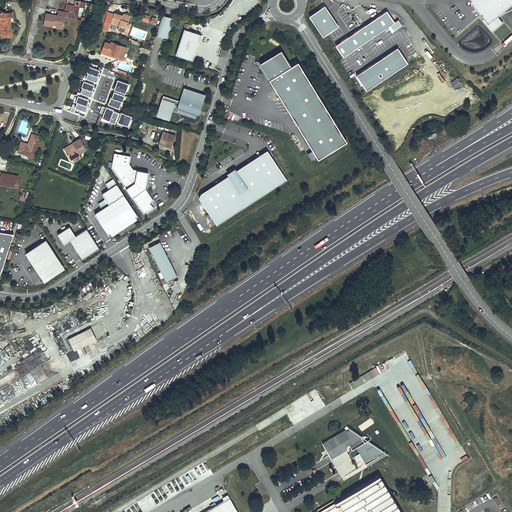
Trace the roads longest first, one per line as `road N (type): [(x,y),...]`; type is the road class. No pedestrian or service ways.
road 1 (track): [(511,358),(431,313),(416,313),(107,498)]
road 2 (motorway): [(511,111),(269,270),(142,365)]
road 3 (motorway): [(511,125),(142,365)]
road 4 (residential): [(274,12),(237,40),(178,205),(51,291),(0,295)]
road 5 (motorway): [(215,333),(511,139)]
road 6 (motorway): [(215,333),(229,333),(414,214),(511,170)]
road 7 (motorway): [(0,481),(215,333)]
road 8 (unclassified): [(384,156),(475,301),(511,336)]
road 9 (motorway): [(142,365),(0,462)]
road 10 (residential): [(293,17),(384,156)]
road 11 (unknown): [(409,0),(468,58),(493,54),(511,38)]
